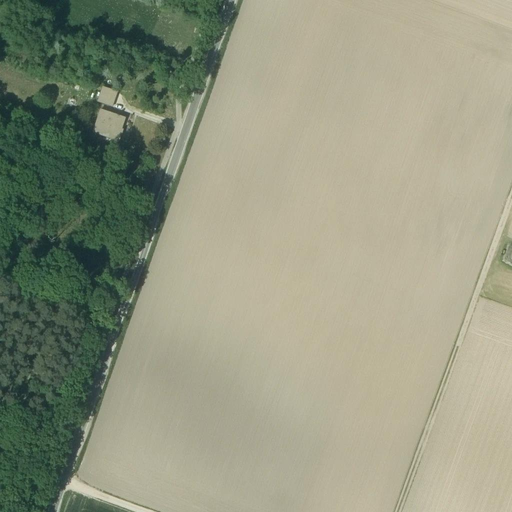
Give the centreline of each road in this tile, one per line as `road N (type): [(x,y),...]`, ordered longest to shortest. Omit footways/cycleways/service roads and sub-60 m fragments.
road 1 (tertiary): [(53,511),(231,0)]
road 2 (track): [(511,202),(401,511)]
